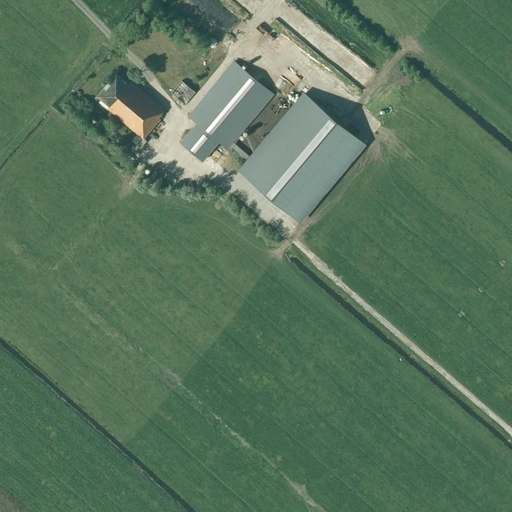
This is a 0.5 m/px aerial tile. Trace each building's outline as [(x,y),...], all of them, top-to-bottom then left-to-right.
[(238,17),(226,27),(237,40),(249,30),(238,17)] [(334,61),(355,80),(366,68),(345,49),(334,61)] [(314,52),(307,61),(319,71),(326,62),(314,52)] [(219,141),(246,164),(240,171),(299,221),(365,143),(305,93),(252,156),(234,141),(273,94),(234,61),(188,116),(197,123),(181,142),(203,160),(219,141)] [(131,82),(129,84),(116,73),(97,96),(110,107),(108,109),(138,134),(132,141),(141,148),(146,141),(144,139),(160,119),(159,117),(165,110),(131,82)] [(182,80),(171,93),(185,104),(195,92),(182,80)]
